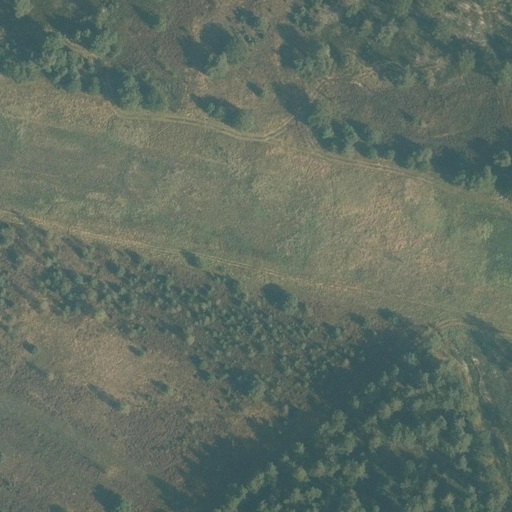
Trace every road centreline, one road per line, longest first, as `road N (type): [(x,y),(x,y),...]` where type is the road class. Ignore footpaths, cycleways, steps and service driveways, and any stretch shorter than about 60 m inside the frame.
road 1 (track): [(0,216),(224,270),(431,332)]
road 2 (track): [(249,511),(444,357),(454,362),(511,511)]
